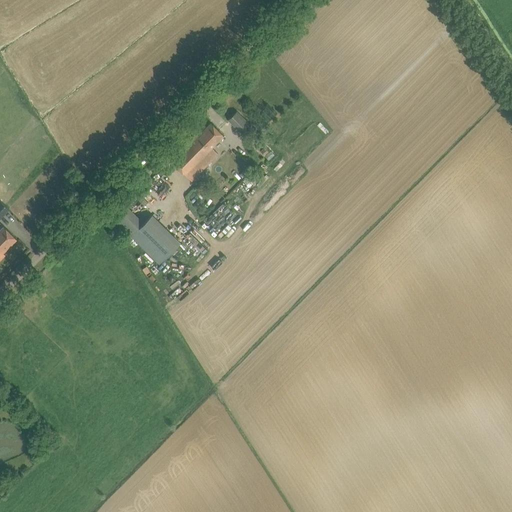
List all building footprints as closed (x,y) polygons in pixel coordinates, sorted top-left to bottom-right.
[(249,124),(244,118),(236,111),(228,120),(241,132),(249,124)] [(223,136),(218,130),(211,123),(197,137),(195,134),(171,159),(178,166),(192,181),(218,154),(212,147),(223,136)] [(0,218),(9,209),(0,200),(0,218)] [(152,215),(131,236),(159,264),(180,243),(152,215)] [(16,239),(9,232),(4,226),(0,230),(0,259),(5,254),(3,252),(16,239)]
